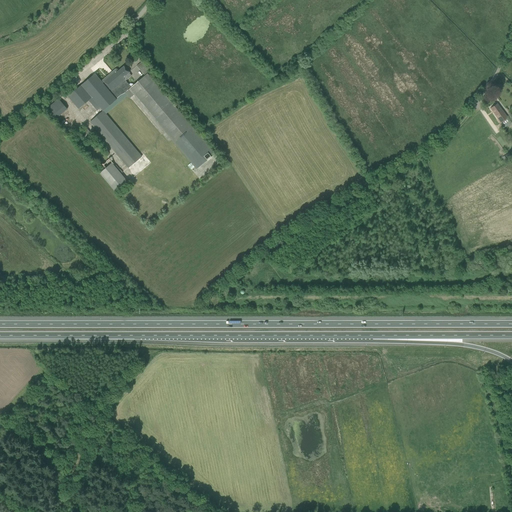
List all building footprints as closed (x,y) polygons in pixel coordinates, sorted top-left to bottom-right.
[(146,74),(147,74),(150,72),(141,62),(137,66),(145,76),(146,74)] [(131,87),(130,85),(123,78),(129,72),(124,66),(118,71),(116,69),(101,81),(95,74),(68,96),(79,109),(88,100),(93,106),(96,103),(103,111),(106,114),(127,96),(125,92),(131,87)] [(145,76),(131,87),(125,92),(127,96),(130,98),(134,95),(171,139),(173,142),(196,169),(214,154),(192,128),(152,80),(147,74),(146,74),(145,76)] [(59,98),(47,108),(56,118),(67,109),(59,98)] [(504,128),(511,123),(497,103),(490,108),(504,128)] [(104,113),(103,111),(90,122),(128,168),(142,157),(104,113)] [(93,136),(87,128),(80,134),(86,142),(93,136)] [(112,163),(99,173),(116,192),(128,182),(112,163)]
